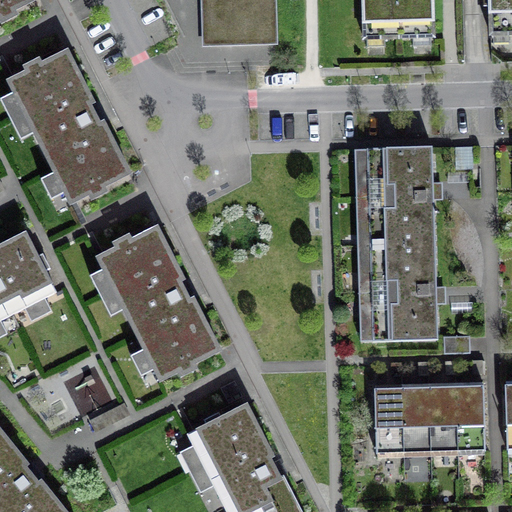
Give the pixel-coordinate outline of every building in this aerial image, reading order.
[(0,0),(0,20),(1,24),(17,16),(14,11),(36,0),(0,0)] [(225,0),(227,44),(275,43),(273,0),(225,0)] [(432,0),(362,0),(364,40),(434,38),(432,0)] [(490,36),(511,35),(511,0),(483,0),(484,7),(489,7),(490,36)] [(104,188),(130,174),(104,123),(98,125),(88,106),(94,103),(67,51),(41,65),(39,60),(24,67),(27,72),(7,82),(70,205),(89,195),(92,200),(106,192),(104,188)] [(367,150),(370,246),(435,244),(433,148),(367,150)] [(184,279),(158,228),(131,241),(129,236),(114,244),(116,249),(97,258),(160,381),(179,372),(181,377),(196,369),(194,364),(220,351),(193,299),(189,301),(179,282),(184,279)] [(38,257),(26,233),(0,246),(0,321),(56,293),(45,272),(50,269),(42,254),(38,257)] [(438,340),(435,244),(370,246),(373,342),(438,340)] [(446,338),(446,353),(468,352),(468,338),(446,338)] [(456,387),(458,452),(486,451),(484,386),(456,387)] [(431,453),(458,452),(456,387),(429,388),(431,453)] [(404,454),(431,453),(429,388),(402,389),(404,454)] [(376,455),(404,454),(402,389),(374,390),(376,455)] [(274,456),(247,404),(221,417),(219,413),(204,420),(206,425),(187,435),(226,511),(302,511),(283,475),(279,478),(269,458),(274,456)] [(28,464),(0,429),(0,511),(66,511),(42,481),(37,484),(24,467),(28,464)]
